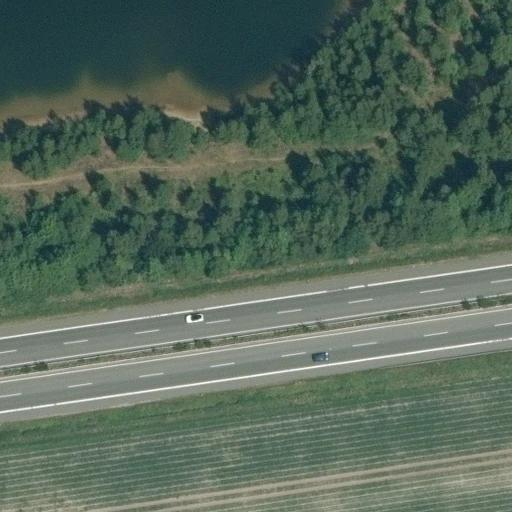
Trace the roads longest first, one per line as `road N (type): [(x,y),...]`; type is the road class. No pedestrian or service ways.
road 1 (trunk): [(0,399),(511,325)]
road 2 (trunk): [(511,281),(0,353)]
